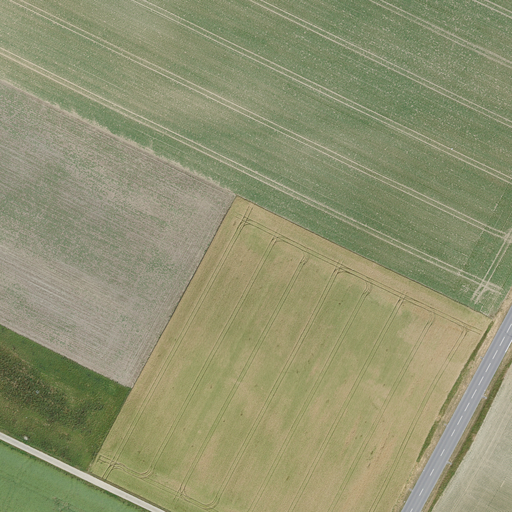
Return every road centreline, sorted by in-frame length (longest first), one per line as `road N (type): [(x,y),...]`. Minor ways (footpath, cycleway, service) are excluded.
road 1 (tertiary): [(511,325),(411,511)]
road 2 (track): [(0,436),(157,511)]
